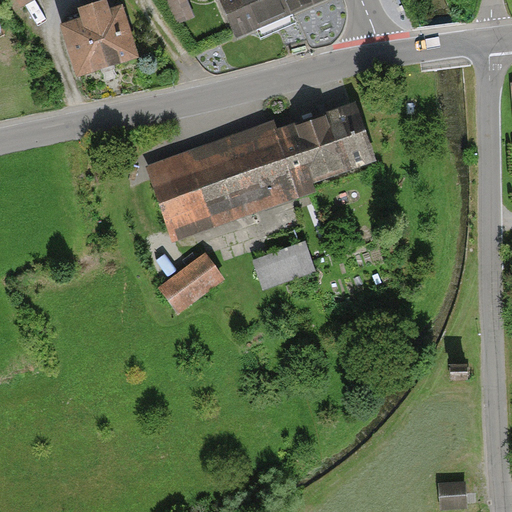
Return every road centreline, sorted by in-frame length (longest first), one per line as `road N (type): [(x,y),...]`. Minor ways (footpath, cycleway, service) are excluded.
road 1 (residential): [(491,41),(505,511)]
road 2 (residential): [(380,56),(0,142)]
